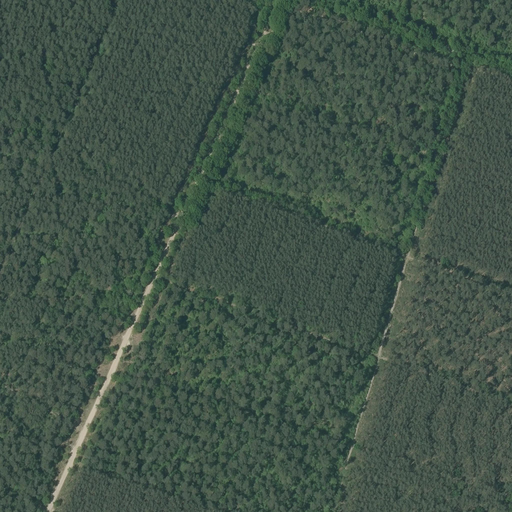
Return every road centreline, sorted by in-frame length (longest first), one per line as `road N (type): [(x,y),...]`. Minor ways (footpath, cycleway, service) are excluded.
road 1 (track): [(68,468),(179,219)]
road 2 (track): [(179,219),(280,0)]
road 3 (track): [(436,155),(377,359)]
road 4 (track): [(314,0),(511,73)]
road 5 (track): [(332,511),(377,359)]
road 6 (track): [(179,219),(51,152)]
road 7 (track): [(68,468),(203,511)]
road 8 (track): [(51,152),(0,271)]
